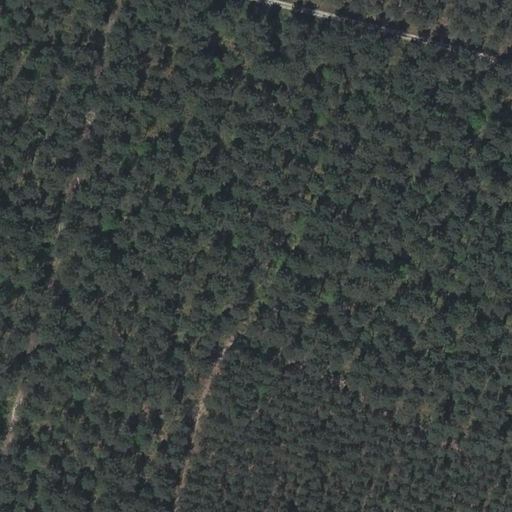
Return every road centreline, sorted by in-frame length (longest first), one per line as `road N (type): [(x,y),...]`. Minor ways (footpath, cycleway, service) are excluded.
road 1 (track): [(119,0),(0,485)]
road 2 (track): [(511,62),(273,0)]
